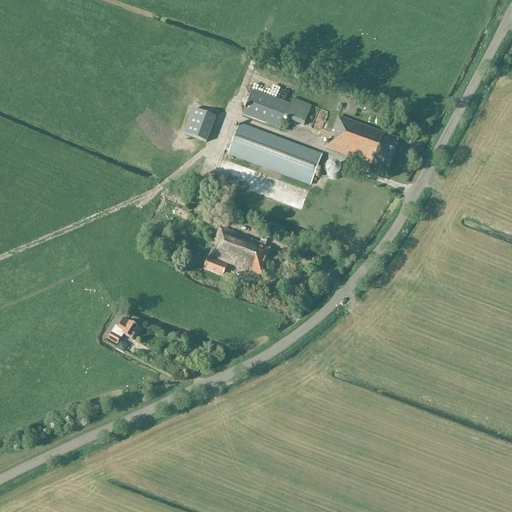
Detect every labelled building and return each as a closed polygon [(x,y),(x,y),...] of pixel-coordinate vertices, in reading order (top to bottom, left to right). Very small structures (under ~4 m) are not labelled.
[(243,116),(281,130),(285,120),(304,127),(312,106),(293,99),(291,106),(252,91),(243,116)] [(184,135),(207,143),(216,119),(193,110),(184,135)] [(327,148),(387,171),(399,140),(338,117),(333,132),(335,133),(332,141),(330,140),(327,148)] [(322,155),(240,124),(228,156),(311,187),(322,155)] [(225,157),(227,143),(218,142),(216,152),(211,151),(211,155),(225,157)] [(179,195),(176,203),(186,207),(189,199),(179,195)] [(228,213),(216,208),(212,217),(224,222),(228,213)] [(208,257),(260,277),(271,248),(220,228),(215,241),(216,241),(214,248),(212,248),(208,257)] [(151,244),(148,250),(153,252),(154,249),(160,251),(161,249),(151,244)] [(204,271),(222,277),(227,266),(208,259),(204,271)] [(124,319),(118,329),(116,327),(107,340),(116,346),(123,336),(134,342),(141,329),(124,319)] [(153,404),(143,406),(144,414),(155,412),(153,404)]
